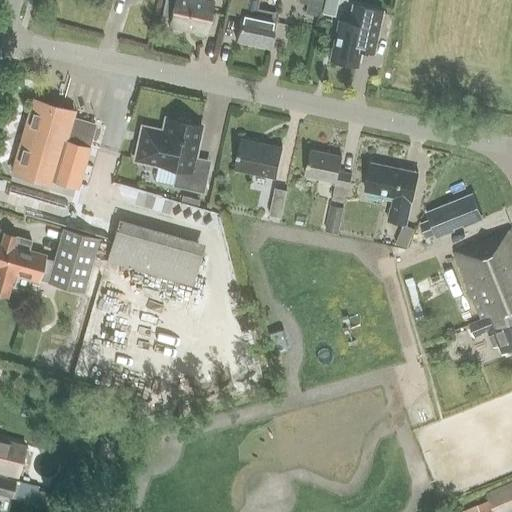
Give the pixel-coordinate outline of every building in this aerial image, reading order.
[(205,34),(212,2),(201,0),(173,0),(168,26),(205,34)] [(236,41),(267,48),(275,12),(256,8),(257,0),(229,0),(227,13),(241,16),(236,41)] [(321,0),(299,0),(298,3),(306,5),(305,11),(318,14),(321,0)] [(334,14),(337,0),(326,0),(324,11),(334,14)] [(357,68),(360,52),(373,55),(383,11),(351,4),(347,22),(336,20),(327,61),(357,68)] [(75,187),(94,126),(70,119),(72,113),(33,102),(12,173),(51,185),(52,180),(75,187)] [(171,121),(164,119),(161,130),(141,125),(134,158),(175,168),(171,185),(202,192),(209,162),(194,158),(202,125),(191,122),(190,120),(178,117),(174,118),(172,118),(171,121)] [(274,178),(281,147),(240,139),(233,170),(274,178)] [(345,203),(348,188),(351,174),(338,171),(341,157),(311,150),(306,176),(335,183),(335,185),(332,200),(345,203)] [(411,201),(417,173),(370,163),(364,191),(393,197),(388,221),(406,224),(411,201)] [(282,218),(287,192),(274,189),(268,215),(282,218)] [(483,219),(472,193),(425,212),(428,220),(418,223),(424,239),(434,235),(436,238),(454,231),(454,229),(462,226),(463,227),(483,219)] [(344,208),(329,205),(323,230),(338,233),(344,208)] [(192,286),(204,243),(118,219),(106,262),(192,286)] [(405,245),(413,228),(403,224),(396,241),(405,245)] [(98,238),(67,229),(51,284),(82,293),(98,238)] [(511,237),(509,231),(455,253),(482,321),(469,326),(474,337),(487,332),(494,348),(499,346),(502,355),(511,351),(511,237)] [(0,296),(5,297),(12,275),(30,280),(39,282),(39,280),(51,283),(57,261),(46,258),(46,256),(37,254),(28,251),(31,241),(4,233),(1,244),(0,243),(0,296)] [(0,440),(0,473),(17,478),(25,446),(0,440)] [(16,481),(0,476),(0,493),(12,496),(16,481)] [(463,511),(492,511),(511,504),(511,483),(487,493),(490,499),(463,509),(463,511)]
